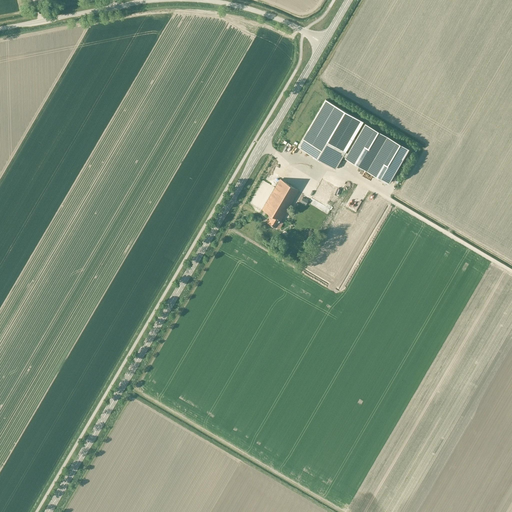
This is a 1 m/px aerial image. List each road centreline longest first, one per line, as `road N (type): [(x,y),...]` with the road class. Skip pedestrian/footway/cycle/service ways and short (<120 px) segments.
road 1 (primary): [(48,511),(321,47)]
road 2 (unclassified): [(0,29),(159,0)]
